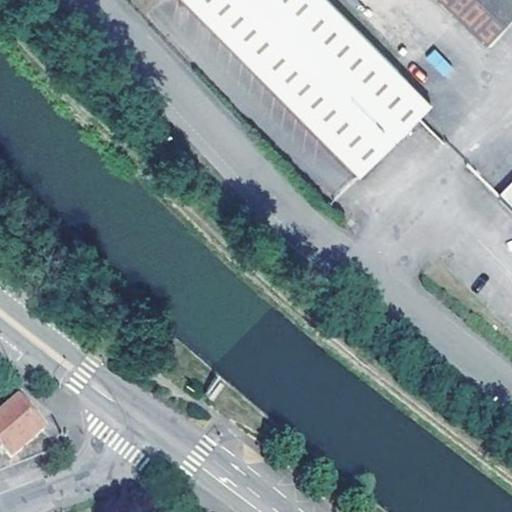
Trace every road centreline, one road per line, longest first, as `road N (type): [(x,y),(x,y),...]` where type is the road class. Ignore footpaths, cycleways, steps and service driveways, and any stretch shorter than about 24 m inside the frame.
road 1 (track): [(0,24),(244,264),(511,477)]
road 2 (unclassified): [(90,0),(316,242),(511,390)]
road 3 (unknown): [(357,273),(511,66)]
road 4 (secondary): [(146,423),(0,309)]
road 5 (residential): [(146,423),(102,471),(0,511)]
road 6 (secondary): [(264,511),(146,423)]
